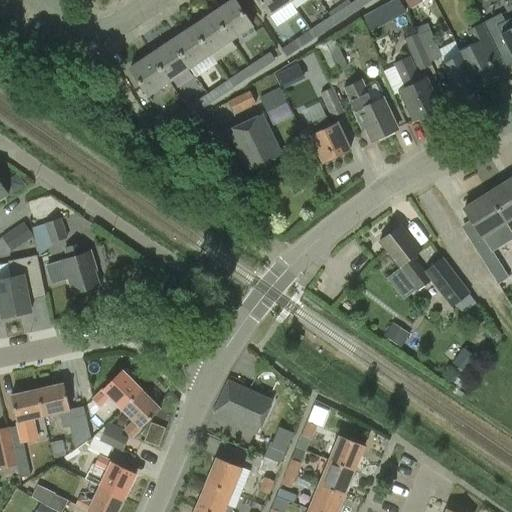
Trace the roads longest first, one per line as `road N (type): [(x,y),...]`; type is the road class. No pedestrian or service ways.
road 1 (residential): [(214,366),(315,240),(386,188),(511,121)]
road 2 (residential): [(0,357),(133,333),(214,366)]
road 3 (residential): [(178,0),(125,33),(92,37),(38,0)]
road 4 (residential): [(149,511),(214,366)]
